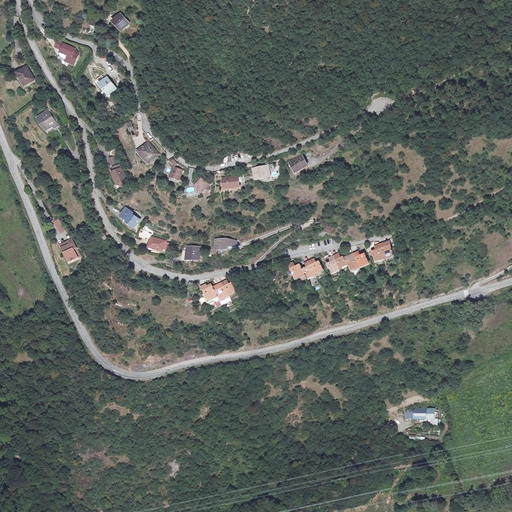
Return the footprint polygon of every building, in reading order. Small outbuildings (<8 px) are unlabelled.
[(129,23),(121,15),(114,22),(121,30),(129,23)] [(74,53),(76,49),(64,44),(65,43),(59,40),(56,46),(62,48),(60,52),(61,53),(68,56),(67,60),(66,61),(75,64),(79,55),(74,53)] [(35,80),(26,67),(17,73),(20,78),(21,77),(26,86),(35,80)] [(116,89),(108,78),(100,85),(108,95),(116,89)] [(58,125),(47,111),(38,117),(46,129),(52,125),(54,128),(58,125)] [(158,154),(149,143),(140,150),(146,158),(145,159),(148,163),(158,154)] [(146,158),(140,150),(138,151),(145,159),(146,158)] [(120,165),(116,156),(110,159),(114,168),(120,165)] [(295,173),(308,166),(302,156),(290,163),(295,173)] [(127,181),(120,165),(114,168),(113,168),(115,172),(112,173),(116,180),(118,180),(120,184),(127,181)] [(269,176),(267,167),(255,169),(257,178),(265,177),(269,176)] [(178,182),(182,170),(174,168),(170,179),(178,182)] [(240,187),(239,182),(239,177),(223,179),(224,189),(240,187)] [(203,193),(209,185),(202,179),(195,186),(203,193)] [(141,220),(132,214),(133,213),(126,208),(121,216),(128,221),(127,223),(135,228),(141,220)] [(65,229),(61,223),(57,226),(60,232),(65,229)] [(164,248),(166,243),(166,241),(152,237),(149,247),(163,252),(164,248)] [(81,256),(72,239),(68,241),(70,244),(62,248),(69,262),(81,256)] [(237,246),(237,241),(227,239),(216,240),(216,250),(227,249),(227,247),(237,246)] [(380,244),(384,259),(394,256),(392,245),(385,247),(384,243),(380,244)] [(384,259),(380,244),(376,245),(376,246),(375,247),(376,250),(371,252),(373,256),(374,256),(376,262),(384,259)] [(200,259),(200,248),(193,248),(188,248),(187,258),(200,259)] [(354,254),(360,267),(370,263),(365,254),(361,256),(359,251),(354,254)] [(334,256),(340,269),(349,266),(345,258),(344,256),(341,258),(340,258),(338,254),(334,256)] [(345,258),(349,266),(351,272),(353,272),(355,276),(362,272),(360,267),(354,254),(350,255),(351,257),(350,258),(349,256),(345,258)] [(340,269),(334,256),(331,257),(331,258),(330,259),(331,262),(327,264),(329,268),(330,268),(332,273),(340,269)] [(310,261),(317,274),(324,271),(320,261),(317,263),(315,259),(310,261)] [(303,269),(305,274),(306,273),(309,278),(317,274),(310,261),(305,263),(307,268),(303,269)] [(294,262),(289,265),(295,278),(299,277),(301,278),(302,281),(307,278),(305,274),(303,269),(300,264),(296,266),(294,262)] [(223,283),(230,296),(233,294),(232,293),(237,291),(232,283),(230,284),(228,280),(223,283)] [(216,286),(215,287),(219,295),(222,300),(212,305),(213,306),(216,304),(218,308),(232,300),(230,296),(223,283),(219,284),(220,286),(217,287),(217,285),(216,286)] [(207,284),(201,287),(205,295),(208,300),(214,297),(219,295),(215,287),(214,287),(213,286),(209,288),(207,284)] [(434,409),(414,410),(414,420),(434,420),(434,409)]
